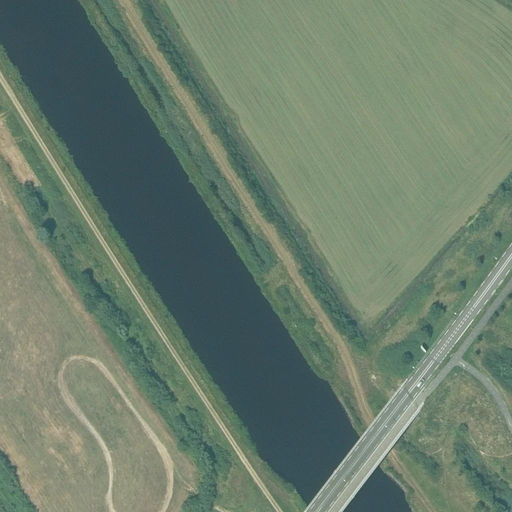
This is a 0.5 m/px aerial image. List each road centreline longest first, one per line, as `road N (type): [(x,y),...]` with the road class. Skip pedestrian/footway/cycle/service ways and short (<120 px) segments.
road 1 (track): [(394,452),(357,401),(350,362),(123,0)]
road 2 (track): [(0,73),(121,274),(282,511)]
road 3 (tertiary): [(317,511),(511,250)]
